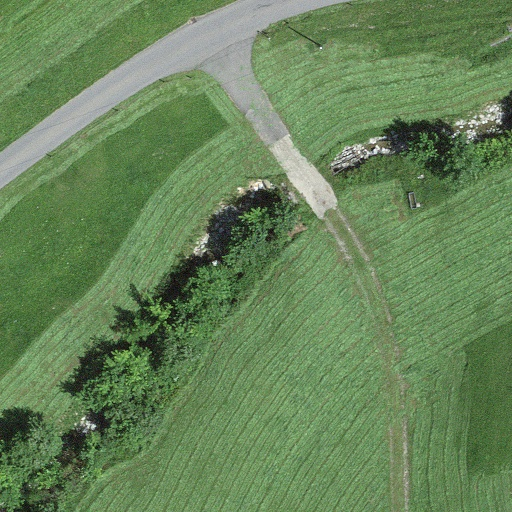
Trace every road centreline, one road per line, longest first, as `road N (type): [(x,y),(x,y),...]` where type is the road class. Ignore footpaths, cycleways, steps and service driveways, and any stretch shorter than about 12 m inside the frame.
road 1 (track): [(209,35),(356,255),(391,355),(398,511)]
road 2 (track): [(0,174),(140,71),(290,0)]
